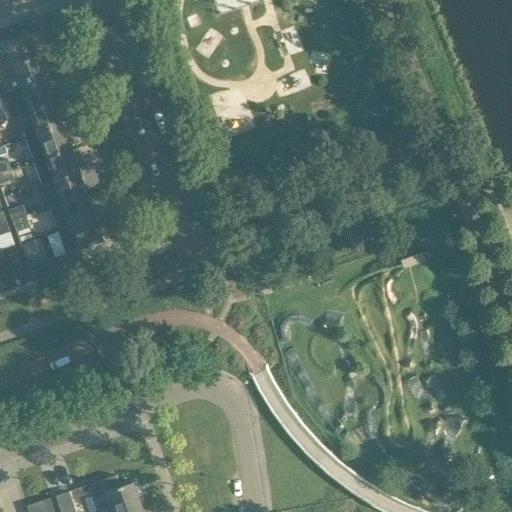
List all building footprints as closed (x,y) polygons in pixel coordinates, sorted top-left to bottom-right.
[(22,35),(0,43),(0,45),(7,65),(2,67),(11,91),(48,79),(40,55),(30,58),(22,35)] [(56,102),(48,79),(11,91),(19,115),(22,114),(22,113),(56,102)] [(64,125),(56,102),(22,113),(22,114),(30,111),(34,124),(26,126),(22,128),(25,138),(64,125)] [(72,148),(64,125),(25,138),(33,161),(72,148)] [(80,170),(72,148),(33,161),(41,184),(80,170)] [(0,161),(0,172),(11,168),(8,159),(0,161)] [(15,179),(11,168),(0,172),(0,181),(0,183),(15,179)] [(87,193),(80,170),(41,184),(49,207),(50,207),(50,206),(87,193)] [(95,216),(87,193),(50,206),(50,207),(58,229),(95,216)] [(9,210),(13,219),(26,215),(23,205),(9,210)] [(29,225),(26,215),(13,219),(16,229),(29,225)] [(66,252),(28,266),(33,282),(90,262),(84,246),(104,240),(95,216),(57,229),(66,252)] [(0,235),(10,232),(7,221),(0,223),(0,235)] [(23,268),(19,259),(14,244),(1,249),(9,273),(23,268)] [(106,491),(93,496),(99,511),(130,511),(142,508),(133,482),(120,486),(116,475),(102,479),(106,491)] [(77,511),(77,509),(70,491),(56,495),(62,511),(77,511)] [(44,511),(54,509),(50,498),(28,505),(30,511),(44,511)]
